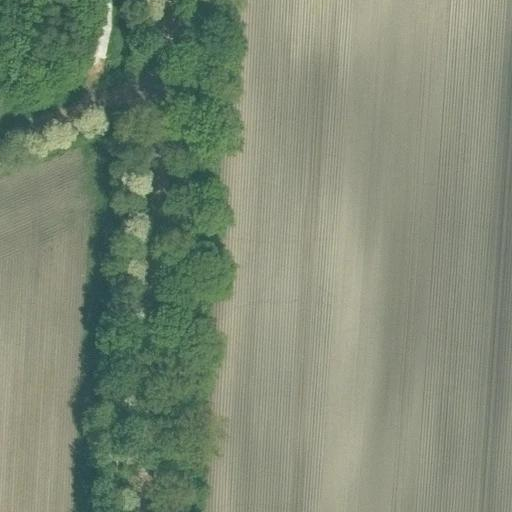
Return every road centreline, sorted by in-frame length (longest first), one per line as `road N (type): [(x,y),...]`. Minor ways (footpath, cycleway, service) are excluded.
road 1 (track): [(171,0),(143,511)]
road 2 (track): [(0,146),(167,82)]
